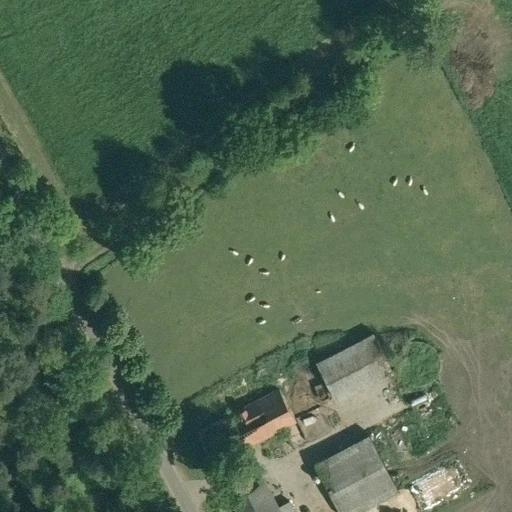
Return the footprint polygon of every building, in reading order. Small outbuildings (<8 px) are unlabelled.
[(375,333),(319,363),(337,398),(394,369),(375,333)] [(440,369),(441,361),(439,353),(434,346),(427,341),(419,340),(410,342),(403,347),(399,354),(397,363),(399,371),(404,378),(411,382),(420,384),(428,382),(435,377),(440,369)] [(281,388),(200,431),(215,461),(297,419),(281,388)] [(431,391),(409,401),(425,437),(447,428),(431,391)] [(370,433),(316,461),(342,511),(356,511),(399,489),(370,433)] [(280,511),(278,507),(264,481),(234,497),(241,511),(280,511)] [(291,500),(278,507),(280,511),(295,511),(297,511),(291,500)]
